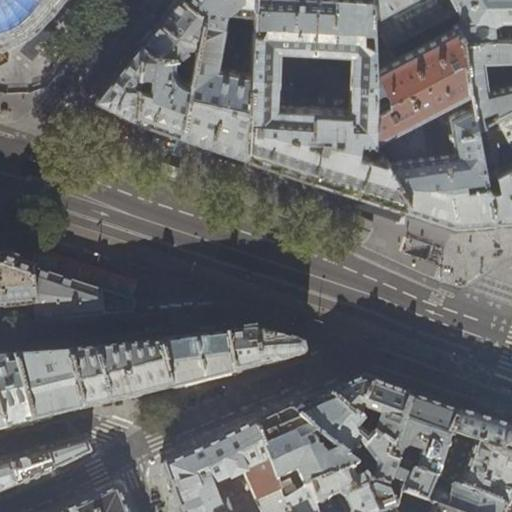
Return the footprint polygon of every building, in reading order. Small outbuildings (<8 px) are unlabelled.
[(0,0),(0,34),(9,32),(23,25),(34,15),(39,10),(43,5),(47,0),(0,0)] [(173,0),(159,18),(141,41),(152,51),(175,53),(190,54),(195,54),(203,12),(186,0),(173,0)] [(186,0),(203,12),(195,54),(194,59),(194,61),(215,66),(224,21),(222,20),(224,11),(239,13),(239,12),(253,14),(254,0),(186,0)] [(254,0),(253,14),(251,73),(247,155),(279,165),(354,190),(403,206),(405,199),(394,180),(394,179),(372,138),(370,0),(254,0)] [(511,0),(370,0),(372,138),(394,179),(394,180),(405,199),(403,206),(454,223),(493,220),(485,177),(482,156),(477,126),(463,38),(511,34),(511,0)] [(511,34),(463,38),(477,126),(495,116),(511,107),(511,34)] [(106,83),(94,98),(111,107),(130,116),(141,41),(106,83)] [(173,58),(175,53),(152,51),(141,41),(130,116),(149,122),(151,123),(181,133),(191,73),(186,73),(184,79),(182,77),(179,75),(178,74),(176,72),(175,70),(182,65),(178,59),(173,58)] [(251,73),(215,66),(194,61),(191,73),(181,133),(193,137),(207,142),(247,155),(251,73)] [(111,107),(94,98),(88,113),(142,138),(149,122),(130,116),(111,107)] [(511,107),(495,116),(477,126),(482,156),(485,177),(511,162),(511,107)] [(511,162),(485,177),(493,220),(511,218),(511,162)] [(343,230),(347,237),(362,242),(369,237),(371,229),(346,222),(343,230)] [(0,305),(33,302),(31,268),(0,257),(0,305)] [(78,316),(131,313),(132,302),(67,280),(31,268),(33,302),(35,321),(78,316)] [(225,333),(158,339),(170,388),(201,380),(258,366),(302,357),(304,352),(302,343),(297,341),(254,330),(250,330),(248,331),(225,333)] [(158,339),(66,348),(81,409),(127,398),(170,388),(158,339)] [(38,351),(10,353),(29,422),(54,416),(81,409),(66,348),(38,351)] [(0,354),(0,417),(4,429),(5,428),(16,426),(29,422),(10,353),(0,354)] [(374,434),(411,395),(407,393),(361,378),(347,385),(323,396),(374,434)] [(451,430),(458,410),(435,403),(411,395),(374,434),(435,478),(451,430)] [(424,502),(435,478),(374,434),(323,396),(296,408),(290,411),(325,443),(335,452),(345,460),(353,449),(357,452),(361,453),(363,451),(375,467),(370,480),(375,483),(400,493),(424,502)] [(325,443),(290,411),(288,410),(283,413),(266,421),(253,421),(252,422),(255,427),(282,500),(310,486),(332,478),(354,468),(345,460),(335,452),(328,455),(321,448),(325,443)] [(511,428),(468,414),(458,410),(451,430),(511,456),(511,428)] [(255,427),(252,422),(213,440),(209,442),(161,464),(174,500),(178,511),(224,511),(221,504),(223,502),(216,481),(241,470),(258,511),(286,511),(282,500),(255,427)] [(511,456),(451,430),(435,478),(506,507),(511,489),(511,456)] [(80,457),(91,452),(89,449),(88,447),(85,442),(78,444),(45,453),(53,469),(80,457)] [(44,473),(53,469),(45,453),(44,452),(37,455),(23,459),(11,462),(16,486),(44,473)] [(0,492),(9,489),(16,486),(11,462),(10,461),(0,463),(0,492)] [(392,511),(400,493),(375,483),(370,480),(354,468),(332,478),(310,486),(318,511),(392,511)] [(504,511),(506,507),(435,478),(424,502),(449,511),(504,511)] [(318,511),(310,486),(282,500),(286,511),(318,511)] [(58,511),(125,511),(117,488),(113,487),(88,499),(58,511)] [(449,511),(424,502),(400,493),(392,511),(449,511)]
